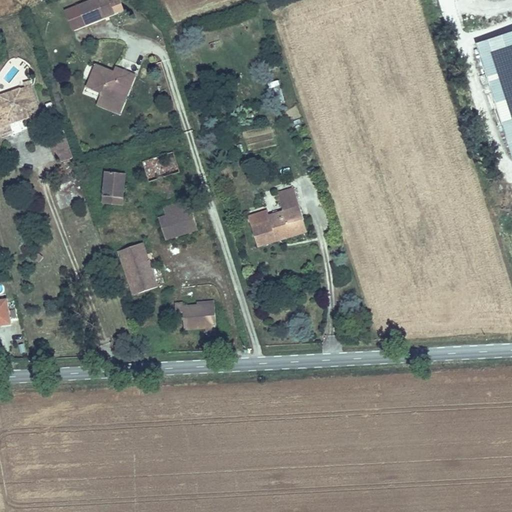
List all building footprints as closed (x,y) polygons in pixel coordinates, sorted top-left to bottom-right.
[(112,0),(90,0),(68,8),(75,25),(116,10),(112,0)] [(510,161),(511,160),(511,35),(484,44),(473,48),(487,90),(510,161)] [(103,92),(100,99),(116,105),(130,73),(117,68),(115,72),(97,65),(89,86),(103,92)] [(116,105),(100,99),(98,104),(121,114),(137,75),(130,73),(116,105)] [(16,135),(13,126),(11,119),(31,112),(28,105),(37,102),(32,86),(0,97),(0,119),(3,129),(0,130),(4,140),(16,135)] [(11,119),(13,126),(33,118),(31,112),(11,119)] [(73,152),(65,130),(54,135),(57,144),(50,146),(54,159),(61,157),(73,152)] [(172,151),(141,161),(148,182),(179,172),(172,151)] [(73,152),(61,157),(63,163),(75,159),(73,152)] [(106,171),(102,201),(123,204),(127,173),(106,171)] [(254,242),(272,237),(270,231),(295,223),(293,216),(301,213),(292,187),(275,192),(280,205),(263,211),(265,217),(248,222),(254,242)] [(165,216),(156,218),(162,239),(197,228),(190,207),(183,210),(180,201),(163,207),(165,216)] [(270,231),(272,237),(305,226),(301,213),(293,216),(295,223),(270,231)] [(141,241),(117,248),(132,292),(156,284),(141,241)] [(11,302),(0,302),(0,323),(2,323),(2,326),(14,325),(11,302)] [(215,305),(198,305),(183,306),(183,302),(174,302),(175,319),(183,318),(184,327),(216,326),(215,305)]
